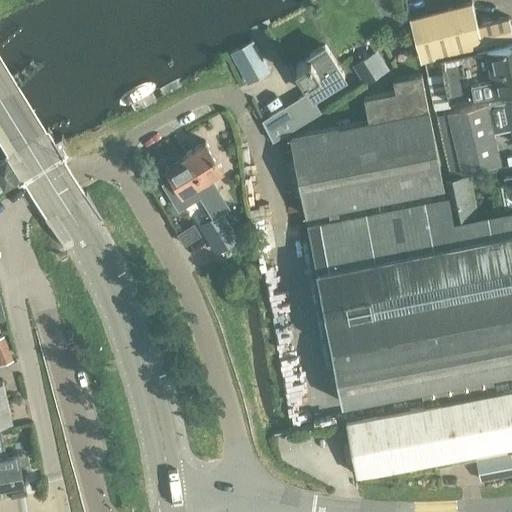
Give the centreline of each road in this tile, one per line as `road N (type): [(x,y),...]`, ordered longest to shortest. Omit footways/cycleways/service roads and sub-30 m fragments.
road 1 (secondary): [(173,511),(151,398),(123,323),(87,241),(0,94)]
road 2 (tertiary): [(251,495),(198,318),(118,151)]
road 3 (unclassified): [(100,511),(36,286),(15,256)]
road 4 (tertiary): [(58,498),(13,294),(15,256)]
road 5 (tertiary): [(3,205),(118,151)]
